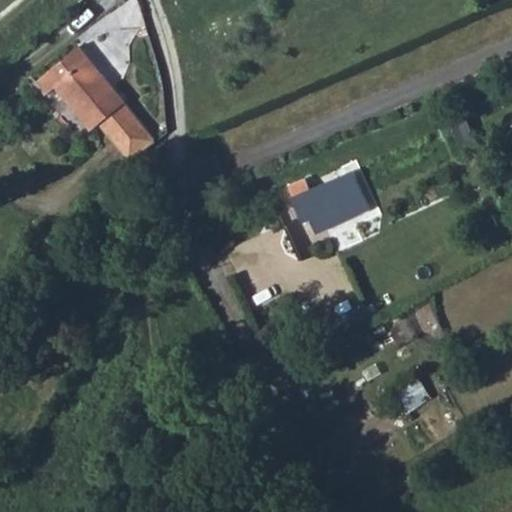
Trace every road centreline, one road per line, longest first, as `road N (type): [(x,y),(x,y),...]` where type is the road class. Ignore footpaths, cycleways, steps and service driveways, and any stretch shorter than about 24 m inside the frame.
road 1 (track): [(178,167),(182,222),(199,261),(297,473),(337,511)]
road 2 (track): [(178,167),(154,227),(142,313),(150,361),(212,490),(232,511)]
road 3 (track): [(150,0),(173,83),(178,167)]
